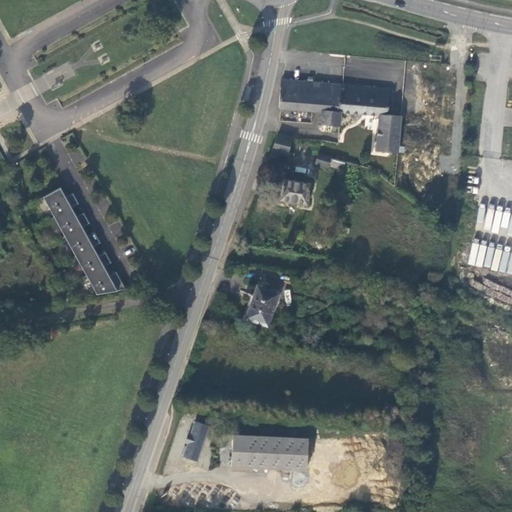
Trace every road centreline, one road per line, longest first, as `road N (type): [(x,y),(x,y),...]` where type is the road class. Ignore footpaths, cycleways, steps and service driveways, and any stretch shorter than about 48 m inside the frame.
road 1 (secondary): [(219,244),(130,511)]
road 2 (residential): [(462,17),(454,165)]
road 3 (secondary): [(255,122),(219,244)]
road 4 (secondary): [(279,0),(255,122)]
